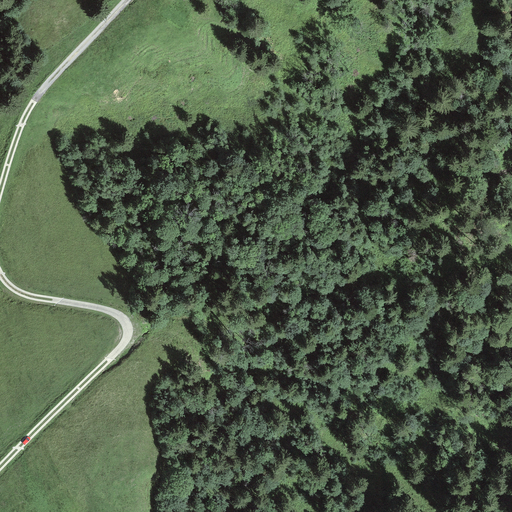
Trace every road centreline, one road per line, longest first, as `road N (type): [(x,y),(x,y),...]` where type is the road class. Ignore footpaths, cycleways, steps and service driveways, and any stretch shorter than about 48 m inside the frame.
road 1 (track): [(0,271),(16,290),(113,311),(127,326),(110,357),(0,466)]
road 2 (track): [(127,0),(34,100),(0,191)]
